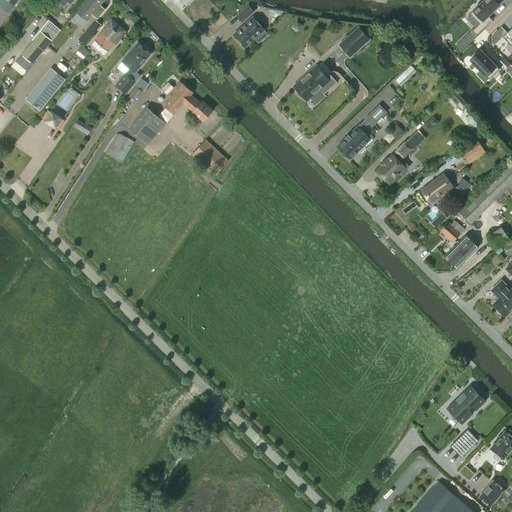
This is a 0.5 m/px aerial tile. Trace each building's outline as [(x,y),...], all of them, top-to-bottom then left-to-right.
[(85,0),(76,11),(86,19),(87,20),(92,15),(96,18),(104,9),(99,5),(103,0),(85,0)] [(479,23),(455,46),(461,51),(477,36),(476,35),(492,20),(488,15),(499,5),(494,0),(482,0),(469,13),(479,23)] [(254,11),(248,5),(236,16),(242,22),(254,11)] [(264,29),(253,17),(234,35),(244,46),(264,29)] [(111,19),(94,39),(106,50),(118,36),(119,37),(124,30),(111,19)] [(49,20),(20,54),(23,56),(32,64),(60,30),(49,20)] [(301,25),(296,22),(293,27),(298,30),(301,25)] [(78,39),(84,45),(97,30),(90,25),(78,39)] [(359,45),(367,38),(358,27),(340,44),(350,56),(360,47),(359,45)] [(501,27),(497,31),(502,37),(506,32),(501,27)] [(511,27),(506,32),(502,37),(511,46),(511,27)] [(8,35),(3,42),(9,46),(14,39),(8,35)] [(124,72),(114,84),(125,93),(139,75),(134,71),(150,52),(146,48),(147,47),(142,43),(141,45),(137,41),(121,60),(129,67),(124,72)] [(81,61),(89,52),(82,46),(74,54),(81,61)] [(480,49),(470,59),(489,79),(499,69),(480,49)] [(316,65),(293,85),(297,89),(297,91),(298,93),(299,95),(301,96),(303,96),(307,100),(310,97),(316,104),(324,96),(322,94),(336,82),(328,73),(325,76),(316,65)] [(40,110),(65,79),(51,68),(26,99),(40,110)] [(174,113),(183,104),(191,111),(203,121),(212,109),(201,100),(199,102),(190,94),(192,92),(180,81),(173,87),(169,82),(162,89),(167,94),(171,91),(174,94),(164,104),(174,113)] [(136,87),(129,97),(136,101),(143,92),(136,87)] [(455,90),(446,98),(456,109),(459,107),(462,111),(469,105),(455,90)] [(386,112),(379,104),(364,118),(365,119),(360,124),(359,123),(348,134),(348,133),(347,134),(348,135),(346,137),(345,136),(344,137),(345,137),(338,145),(341,148),(340,148),(341,151),(344,154),(347,155),(347,154),(350,158),(357,151),(359,152),(365,147),(363,145),(372,136),(363,127),(368,122),(371,126),(386,112)] [(165,123),(146,107),(129,127),(148,144),(165,123)] [(42,118),(59,129),(64,121),(47,110),(42,118)] [(434,115),(426,123),(430,127),(438,119),(434,115)] [(87,135),(90,129),(77,121),(74,126),(87,135)] [(403,131),(396,124),(390,130),(396,137),(403,131)] [(120,134),(116,134),(105,152),(121,162),(133,142),(120,134)] [(228,160),(206,139),(192,154),(214,175),(228,160)] [(477,139),(459,150),(461,153),(463,157),(464,157),(466,159),(482,148),(477,139)] [(400,174),(408,166),(401,159),(412,148),(405,141),(395,150),(397,152),(393,155),(392,154),(387,159),(386,158),(380,164),(381,164),(376,169),(389,182),(399,173),(400,174)] [(458,212),(470,224),(511,182),(511,163),(510,162),(458,212)] [(430,203),(453,186),(443,172),(420,189),(430,203)] [(451,194),(460,201),(471,185),(462,178),(451,194)] [(437,227),(449,216),(443,210),(431,221),(437,227)] [(453,241),(460,233),(461,233),(464,229),(454,220),(450,225),(447,221),(439,230),(453,241)] [(489,235),(496,246),(509,237),(501,227),(489,235)] [(477,246),(466,235),(445,256),(456,267),(477,246)] [(503,313),(505,316),(511,308),(511,288),(510,287),(508,287),(502,280),(492,290),(500,297),(493,304),(496,306),(496,308),(497,310),(499,312),(501,313),(503,313)] [(470,384),(446,408),(461,424),(473,413),(469,409),(471,406),(475,410),(486,400),(470,384)] [(451,445),(461,455),(477,440),(467,430),(451,445)] [(505,431),(490,448),(503,458),(511,447),(511,434),(509,432),(507,433),(505,431)] [(474,511),(439,481),(411,511),(474,511)] [(480,496),(490,504),(503,489),(493,481),(480,496)]
